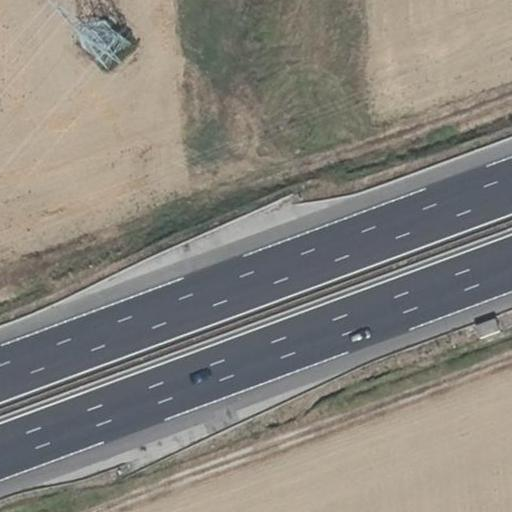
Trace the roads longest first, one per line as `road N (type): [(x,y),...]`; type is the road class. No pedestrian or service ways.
road 1 (track): [(511,94),(0,287)]
road 2 (motorway): [(511,187),(0,377)]
road 3 (motorway): [(0,455),(511,266)]
road 4 (track): [(95,511),(511,357)]
